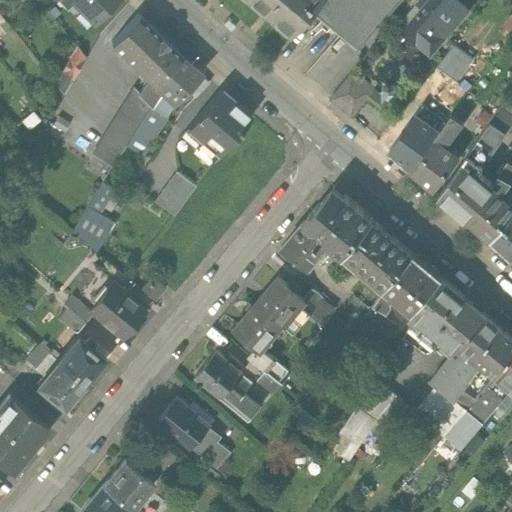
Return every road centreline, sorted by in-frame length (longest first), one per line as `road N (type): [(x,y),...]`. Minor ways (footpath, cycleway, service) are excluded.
road 1 (residential): [(26,511),(335,145)]
road 2 (tertiary): [(511,300),(335,145)]
road 3 (tertiary): [(335,145),(172,0)]
